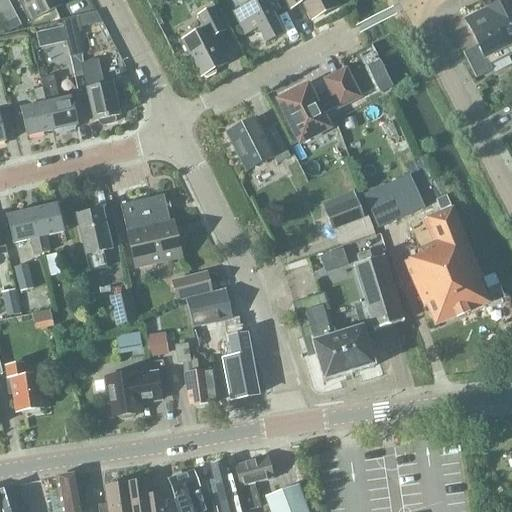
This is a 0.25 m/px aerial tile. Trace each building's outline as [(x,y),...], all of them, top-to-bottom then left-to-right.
[(19,0),(18,1),(24,12),(29,22),(60,7),(56,0),(19,0)] [(270,12),(283,6),(279,0),(251,0),(253,3),(233,14),(245,37),(257,31),(265,46),(283,36),(270,12)] [(284,0),(290,11),(302,4),(311,22),(336,9),(331,0),(284,0)] [(511,6),(509,1),(488,11),(511,56),(511,55),(511,6)] [(204,30),(181,42),(200,78),(203,77),(206,79),(214,75),(214,71),(226,65),(212,38),(224,32),(213,10),(198,18),(204,30)] [(511,56),(488,11),(466,22),(478,46),(463,53),(476,79),(493,71),(490,67),(511,56)] [(20,27),(17,19),(5,25),(9,33),(20,27)] [(79,19),(63,22),(64,25),(68,43),(71,59),(73,58),(80,57),(84,56),(79,33),(82,33),(79,19)] [(76,73),(82,72),(81,65),(84,64),(82,56),(80,57),(73,58),(76,73)] [(82,72),(83,77),(94,123),(99,122),(100,125),(103,127),(113,124),(114,122),(114,119),(119,117),(111,85),(104,87),(98,61),(81,65),(82,72)] [(330,91),(312,101),(306,90),(279,103),(299,144),(327,130),(320,117),(338,108),(339,109),(358,99),(345,72),(325,82),(330,91)] [(49,77),(40,79),(42,89),(52,133),(58,132),(62,134),(72,132),(75,128),(77,127),(71,99),(60,101),(54,76),(49,77)] [(37,107),(20,110),(27,139),(52,133),(42,89),(34,91),(37,107)] [(234,147),(233,151),(237,157),(240,160),(247,172),(254,168),(258,169),(264,165),(266,162),(273,159),(276,165),(289,159),(275,130),(262,137),(254,121),(227,134),(234,147)] [(365,186),(373,208),(385,204),(377,181),(365,186)] [(388,194),(401,220),(413,214),(401,188),(388,194)] [(165,204),(163,197),(120,207),(134,270),(163,263),(180,260),(181,260),(173,223),(169,223),(166,211),(170,211),(169,204),(165,204)] [(325,213),(333,233),(365,220),(357,200),(325,213)] [(31,212),(41,253),(51,251),(47,238),(63,234),(56,205),(31,212)] [(422,255),(404,262),(424,309),(426,308),(432,321),(434,327),(448,321),(488,304),(478,281),(482,279),(452,208),(450,209),(441,213),(426,219),(423,220),(433,244),(420,250),(422,255)] [(13,246),(30,242),(33,255),(41,253),(31,212),(6,218),(13,246)] [(102,253),(110,251),(101,212),(76,218),(89,273),(106,269),(102,253)] [(359,265),(354,267),(365,302),(355,305),(362,329),(372,326),(374,333),(403,324),(382,258),(371,262),(369,254),(357,257),(359,265)] [(46,258),(52,278),(63,275),(57,255),(46,258)] [(14,269),(21,293),(35,289),(28,265),(14,269)] [(207,274),(181,280),(186,300),(212,293),(207,274)] [(318,282),(288,291),(308,358),(315,356),(323,383),(373,368),(362,331),(335,338),(333,331),(330,332),(324,313),(327,312),(318,282)] [(2,294),(7,319),(21,316),(16,291),(2,294)] [(129,291),(108,297),(115,326),(137,321),(129,291)] [(236,317),(197,325),(202,349),(222,345),(232,343),(234,351),(235,359),(223,362),(228,388),(233,387),(235,400),(258,396),(255,379),(256,379),(254,370),(253,371),(247,341),(241,342),(236,317)] [(187,346),(175,348),(177,366),(182,365),(189,408),(217,404),(213,372),(198,374),(196,363),(190,364),(188,350),(187,346)] [(5,369),(9,395),(13,394),(16,414),(29,412),(29,415),(40,414),(40,410),(43,410),(38,376),(25,377),(24,366),(5,369)] [(139,404),(160,401),(157,375),(136,378),(135,375),(106,379),(111,419),(118,418),(122,421),(131,419),(134,415),(141,414),(139,404)] [(249,511),(259,509),(252,486),(271,480),(265,460),(234,468),(245,511),(249,511)] [(237,511),(225,464),(206,469),(215,507),(223,505),(224,511),(237,511)] [(171,480),(169,480),(177,509),(178,511),(205,511),(193,472),(181,476),(179,474),(171,476),(171,480)] [(83,511),(77,475),(56,478),(58,492),(61,511),(83,511)] [(148,481),(127,484),(130,511),(163,511),(160,491),(150,493),(148,481)] [(130,511),(127,484),(105,487),(108,506),(98,507),(98,511),(130,511)] [(264,499),(269,511),(306,511),(297,487),(264,499)] [(0,511),(20,511),(13,489),(0,492),(0,511)]
